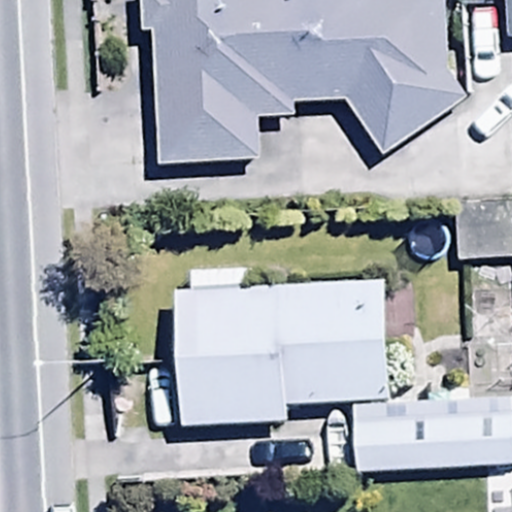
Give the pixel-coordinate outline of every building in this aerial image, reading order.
[(140,0),(142,40),(157,39),(162,169),(262,165),(260,129),(293,127),(292,112),(347,110),(382,159),(463,104),(449,83),(449,0),(140,0)] [(511,0),(503,0),(505,43),(511,43),(511,0)] [(511,215),(456,217),(457,268),(511,267),(511,215)] [(385,287),(249,293),(248,274),(194,277),(194,296),(177,297),(184,437),(289,432),(288,411),(391,406),(385,287)] [(429,416),(352,419),(354,480),(484,475),(485,510),(511,509),(511,406),(463,408),(462,392),(428,393),(429,416)]
